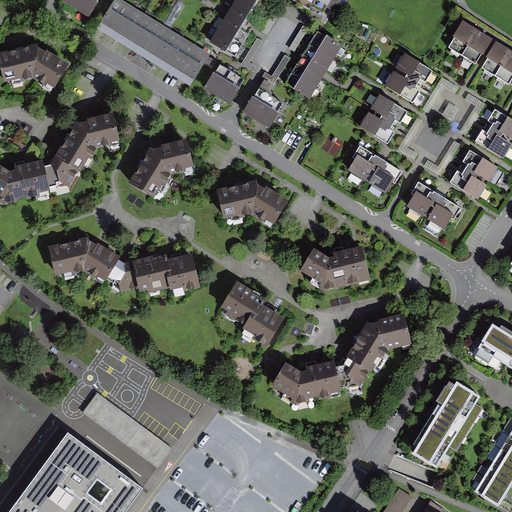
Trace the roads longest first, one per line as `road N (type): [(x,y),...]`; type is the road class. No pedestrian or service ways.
road 1 (residential): [(43,12),(471,276)]
road 2 (residential): [(327,511),(395,418),(469,293),(471,276)]
